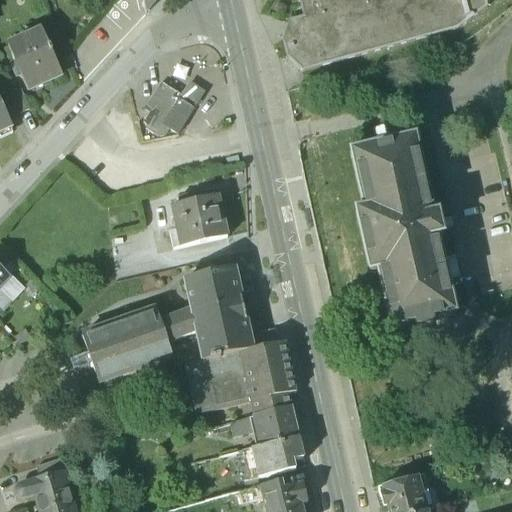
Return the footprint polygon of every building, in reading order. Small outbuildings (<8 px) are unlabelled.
[(142,0),(146,16),(147,16),(161,0),(142,0)] [(298,0),(304,19),(288,23),(282,43),(287,60),(302,74),(457,31),(487,9),(485,0),(298,0)] [(49,48),(42,34),(7,49),(15,67),(13,68),(18,79),(20,78),(27,93),(62,78),(51,54),(52,54),(50,48),(49,48)] [(181,98),(161,85),(147,108),(157,114),(153,121),(165,129),(178,137),(204,96),(189,86),(181,98)] [(30,112),(21,92),(10,97),(19,117),(30,112)] [(0,103),(0,136),(12,131),(0,103)] [(165,129),(153,121),(148,128),(162,136),(165,129)] [(415,139),(350,154),(364,212),(356,214),(370,274),(377,272),(391,330),(415,325),(416,330),(432,326),(431,321),(455,316),(438,239),(443,237),(438,216),(433,217),(415,139)] [(199,193),(176,198),(177,207),(171,209),(177,233),(169,235),(173,252),(227,240),(218,198),(201,202),(199,193)] [(0,289),(10,279),(0,270),(0,289)] [(191,313),(160,325),(155,312),(82,337),(98,385),(171,360),(167,347),(194,336),(203,364),(218,361),(240,355),(253,352),(234,271),(187,282),(185,284),(191,313)] [(0,310),(1,312),(11,301),(3,294),(0,297),(0,310)] [(11,301),(1,312),(11,321),(24,308),(14,298),(11,301)] [(253,352),(240,355),(252,405),(251,405),(254,419),(291,410),(288,397),(296,395),(285,345),(253,352)] [(240,355),(218,361),(203,364),(183,368),(195,418),(251,405),(252,405),(240,355)] [(254,419),(249,420),(251,431),(257,430),(261,449),(298,440),(291,410),(254,419)] [(261,449),(251,452),(259,481),(295,472),(293,463),(303,461),(298,440),(261,449)] [(70,458),(36,469),(40,482),(63,475),(64,476),(75,473),(70,458)] [(20,498),(23,499),(35,496),(39,511),(73,511),(64,476),(63,475),(40,482),(20,488),(18,490),(17,493),(18,496),(20,498)] [(425,511),(417,479),(378,490),(384,509),(387,508),(388,511),(425,511)] [(303,486),(284,491),(282,484),(260,489),(265,511),(302,511),(301,506),(307,504),(303,486)] [(452,493),(434,497),(438,511),(455,506),(452,493)]
